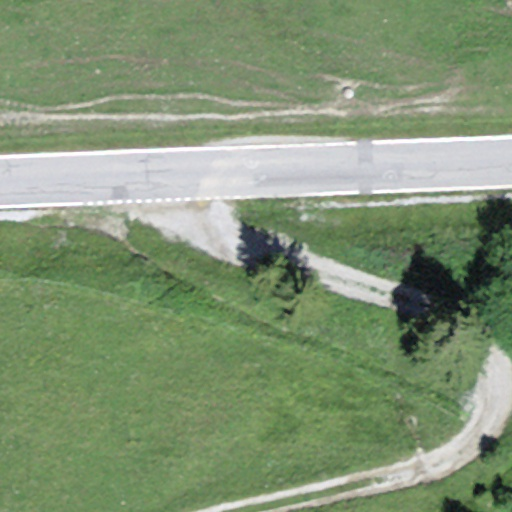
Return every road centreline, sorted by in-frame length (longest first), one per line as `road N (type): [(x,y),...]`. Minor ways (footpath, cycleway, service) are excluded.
road 1 (track): [(171,175),(178,206),(205,231),(447,323),(478,346),(488,368),(483,427),(433,469),(267,511)]
road 2 (unclassified): [(511,163),(0,184)]
